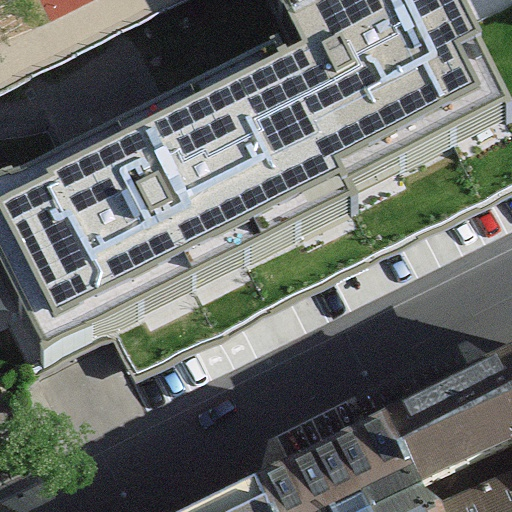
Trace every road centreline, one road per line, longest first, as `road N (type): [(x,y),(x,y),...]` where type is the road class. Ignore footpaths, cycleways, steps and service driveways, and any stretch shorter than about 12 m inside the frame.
road 1 (motorway): [(511,143),(0,388)]
road 2 (secondary): [(511,306),(97,511)]
road 3 (motorway): [(312,511),(511,417)]
